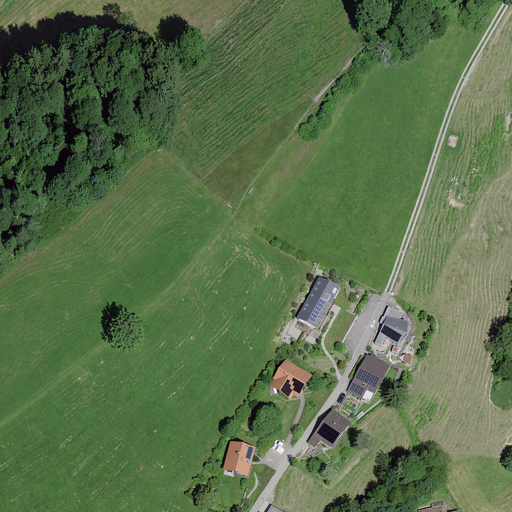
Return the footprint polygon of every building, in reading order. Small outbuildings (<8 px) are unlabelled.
[(338,293),(319,282),(297,322),(316,332),(338,293)] [(407,321),(388,318),(381,331),(398,342),(406,332),(407,321)] [(388,371),(367,359),(348,393),(370,405),(388,371)] [(310,381),(285,364),(268,389),(294,406),(310,381)] [(349,427),(332,414),(307,445),(314,451),(320,445),(330,454),(349,427)] [(255,452),(229,445),(222,473),(248,479),(255,452)]
